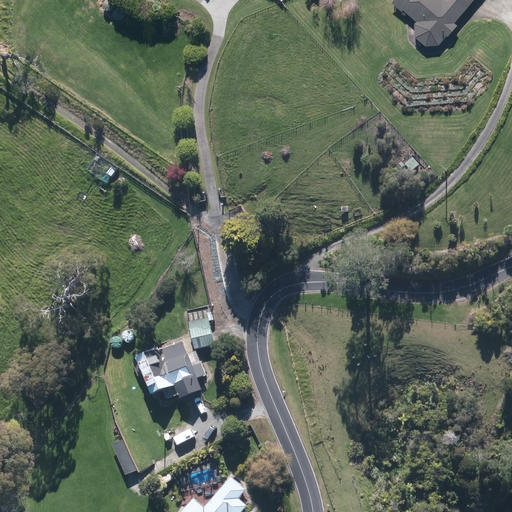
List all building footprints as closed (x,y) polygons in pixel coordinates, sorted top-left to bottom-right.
[(457,28),(458,18),(474,0),(398,0),(397,1),(419,18),(418,35),(428,44),(444,43),(457,28)] [(120,168),(99,152),(87,168),(109,184),(120,168)] [(218,347),(216,331),(203,332),(203,327),(195,328),(196,348),(218,347)] [(166,347),(145,356),(161,392),(181,383),(188,399),(209,389),(191,348),(171,357),(166,347)] [(246,511),(251,505),(245,500),(253,489),(232,473),(210,502),(201,495),(187,511),(246,511)]
